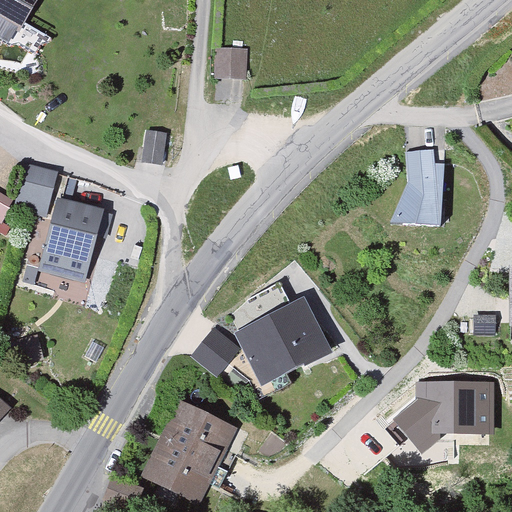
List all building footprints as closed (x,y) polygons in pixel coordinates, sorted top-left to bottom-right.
[(0,0),(0,38),(12,47),(16,35),(22,37),(44,0),(0,0)] [(248,55),(219,54),(218,85),(249,86),(248,55)] [(170,138),(147,136),(143,166),(162,169),(170,138)] [(405,185),(388,225),(438,228),(440,164),(432,166),(426,150),(400,153),(405,185)] [(20,205),(53,210),(60,167),(27,162),(20,205)] [(0,188),(0,218),(4,221),(16,197),(0,188)] [(61,206),(50,256),(95,266),(108,218),(61,206)] [(510,267),(501,267),(502,331),(511,330),(511,246),(510,267)] [(307,286),(233,319),(262,373),(336,342),(307,286)] [(206,326),(195,361),(228,371),(239,336),(206,326)] [(41,337),(28,339),(30,361),(44,360),(41,337)] [(494,380),(419,381),(419,396),(391,420),(420,453),(443,433),(495,433),(494,380)] [(0,402),(0,421),(9,411),(0,402)] [(255,435),(181,404),(142,479),(210,511),(255,435)]
